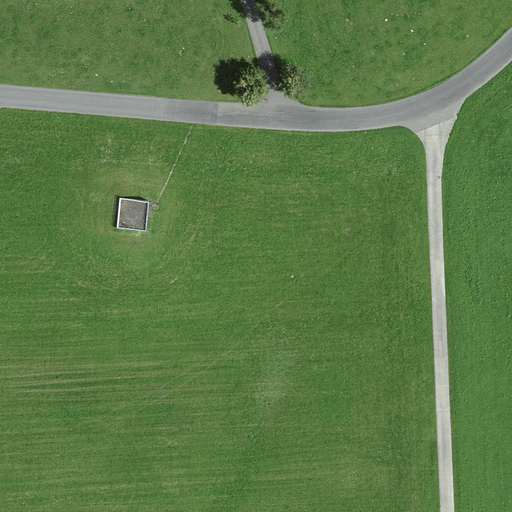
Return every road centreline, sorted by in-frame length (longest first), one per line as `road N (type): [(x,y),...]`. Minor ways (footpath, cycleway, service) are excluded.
road 1 (residential): [(511,38),(438,109),(391,116),(246,121),(0,103)]
road 2 (track): [(288,119),(245,0)]
